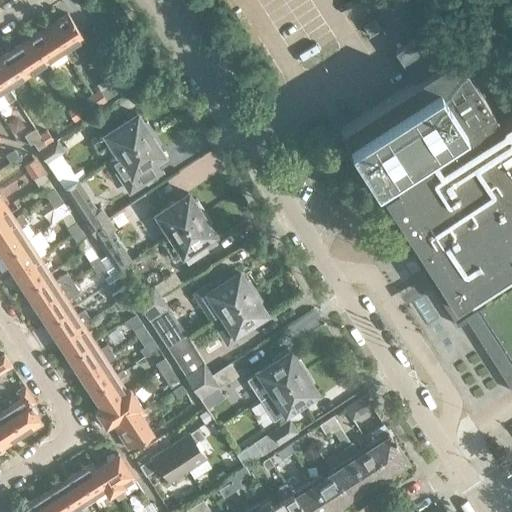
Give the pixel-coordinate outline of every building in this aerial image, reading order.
[(67,13),(48,26),(63,50),(64,50),(70,58),(88,46),(67,13)] [(380,27),(375,19),(363,26),(369,35),(380,27)] [(48,26),(29,38),(45,62),(63,50),(48,26)] [(410,252),(430,283),(434,289),(457,325),(466,318),(511,389),(511,113),(499,122),(456,54),(425,32),(425,31),(394,51),(414,81),(340,129),(389,204),(403,227),(416,248),(410,252)] [(45,62),(29,38),(11,50),(27,74),(45,62)] [(11,50),(0,57),(0,73),(8,86),(27,74),(11,50)] [(117,90),(103,69),(92,77),(99,88),(105,97),(117,90)] [(0,91),(8,86),(0,73),(0,91)] [(105,97),(99,88),(86,97),(93,108),(107,99),(105,97)] [(74,120),(81,116),(74,105),(67,109),(74,120)] [(142,122),(137,113),(92,142),(97,150),(106,144),(114,156),(154,131),(147,121),(142,122)] [(46,144),(39,133),(35,127),(24,134),(30,143),(33,141),(38,149),(46,144)] [(47,128),(39,133),(46,144),(54,140),(47,128)] [(160,141),(154,131),(114,156),(107,160),(125,189),(161,168),(154,160),(163,154),(159,147),(160,141)] [(78,179),(61,153),(65,150),(57,138),(39,150),(46,162),(64,188),(78,179)] [(14,150),(6,155),(10,162),(19,157),(14,150)] [(44,171),(35,157),(23,165),(32,178),(33,177),(44,171)] [(38,186),(49,179),(44,171),(33,177),(38,186)] [(53,185),(44,191),(45,193),(54,207),(55,207),(63,202),(53,185)] [(169,234),(205,210),(199,200),(193,201),(188,193),(156,214),(169,234)] [(91,229),(127,205),(120,194),(101,205),(101,204),(100,205),(94,197),(77,209),(84,219),(91,229)] [(0,220),(11,213),(0,195),(0,220)] [(61,216),(69,211),(63,202),(55,207),(61,216)] [(127,205),(91,229),(97,240),(116,228),(115,227),(134,216),(127,205)] [(188,262),(208,249),(202,241),(214,233),(209,226),(211,220),(205,210),(169,234),(161,239),(174,259),(182,254),(188,262)] [(69,211),(61,216),(72,235),(81,229),(69,211)] [(15,218),(11,213),(0,220),(0,233),(24,218),(22,214),(15,218)] [(27,222),(24,218),(0,233),(0,252),(2,257),(29,240),(27,238),(20,227),(27,222)] [(85,251),(92,246),(81,229),(72,235),(75,239),(83,251),(84,250),(85,251)] [(13,273),(46,252),(46,251),(51,247),(40,230),(27,238),(29,240),(2,257),(13,273)] [(93,266),(109,256),(107,254),(100,258),(92,246),(85,251),(90,260),(89,261),(93,266)] [(48,255),(46,252),(13,273),(24,290),(50,273),(41,259),(48,255)] [(110,274),(105,278),(108,283),(121,274),(109,256),(93,266),(98,275),(107,269),(110,274)] [(74,282),(67,271),(55,279),(50,273),(24,290),(35,307),(74,282)] [(161,294),(181,282),(174,271),(154,284),(154,283),(135,295),(135,297),(142,307),(161,294)] [(211,281),(192,293),(208,319),(220,312),(256,289),(249,279),(242,278),(238,271),(214,287),(211,281)] [(46,324),(72,307),(67,298),(80,290),(74,282),(35,307),(46,324)] [(90,320),(116,303),(132,292),(127,284),(85,311),(90,320)] [(220,312),(228,323),(217,330),(226,345),(244,333),(240,328),(265,313),(260,306),(262,299),(256,289),(220,312)] [(132,292),(116,303),(120,309),(129,303),(128,301),(135,297),(132,292)] [(161,294),(141,307),(167,345),(186,333),(161,294)] [(76,313),(72,307),(46,324),(57,341),(90,320),(85,311),(83,309),(76,313)] [(137,335),(147,329),(136,313),(124,320),(129,328),(132,326),(137,335)] [(93,324),(90,320),(57,341),(69,358),(94,341),(86,328),(93,324)] [(147,329),(137,335),(144,345),(139,348),(144,355),(158,346),(147,329)] [(186,333),(167,345),(185,373),(184,373),(192,386),(212,373),(186,333)] [(99,348),(94,341),(69,358),(79,375),(112,354),(106,343),(99,348)] [(260,398),(307,369),(300,359),(295,358),(290,351),(255,373),(247,378),(260,398)] [(4,353),(0,355),(0,373),(12,366),(4,353)] [(112,354),(79,375),(90,391),(116,375),(108,362),(115,357),(112,354)] [(161,371),(170,365),(164,357),(155,363),(161,371)] [(230,361),(212,373),(192,386),(200,398),(217,386),(238,373),(230,361)] [(170,365),(161,371),(171,387),(180,381),(170,365)] [(307,369),(260,398),(268,411),(274,419),(317,392),(312,385),(313,378),(307,369)] [(116,375),(90,391),(101,408),(127,391),(119,379),(126,374),(123,370),(116,375)] [(172,389),(177,397),(187,391),(182,383),(172,389)] [(24,384),(16,390),(21,398),(6,408),(22,434),(41,422),(30,404),(34,401),(24,384)] [(217,386),(200,398),(206,408),(224,396),(217,386)] [(142,409),(129,390),(127,391),(101,408),(96,411),(105,424),(111,421),(114,426),(137,412),(140,415),(144,412),(144,413),(155,406),(153,402),(142,409)] [(376,403),(368,391),(344,407),(352,419),(376,403)] [(0,408),(0,416),(5,424),(0,427),(0,434),(6,444),(22,434),(6,408),(2,411),(0,408)] [(144,413),(144,412),(140,415),(137,412),(114,426),(128,447),(152,431),(141,415),(144,413)] [(340,426),(333,415),(326,420),(333,431),(343,447),(367,485),(386,473),(367,444),(358,450),(352,440),(351,442),(341,426),(340,426)] [(279,443),(298,431),(290,417),(270,430),(279,443)] [(326,435),(333,431),(326,420),(319,425),(326,435)] [(367,444),(386,473),(406,460),(383,423),(373,430),(378,437),(367,444)] [(190,431),(190,430),(171,442),(188,469),(207,457),(197,442),(205,438),(197,426),(190,431)] [(270,430),(253,441),(262,454),(279,443),(270,430)] [(288,445),(292,452),(299,448),(295,441),(288,445)] [(188,469),(171,442),(152,455),(153,456),(150,458),(149,457),(139,464),(146,474),(160,465),(170,481),(188,469)] [(292,452),(288,445),(281,449),(280,448),(276,451),(281,460),(285,456),(292,452)] [(248,447),(237,454),(243,465),(255,458),(248,447)] [(348,498),(367,485),(343,447),(323,459),(331,472),(348,498)] [(100,464),(121,497),(124,494),(120,487),(134,478),(118,453),(100,464)] [(265,469),(273,464),(269,458),(261,462),(265,469)] [(121,497),(100,464),(95,468),(91,463),(78,472),(94,497),(105,490),(108,495),(113,492),(117,499),(121,497)] [(242,484),(237,478),(238,477),(234,471),(225,477),(229,483),(230,482),(234,489),(242,484)] [(75,511),(85,511),(88,510),(83,503),(94,497),(78,472),(58,484),(74,509),(75,511)] [(310,481),(329,510),(348,498),(331,472),(321,478),(319,475),(310,481),(308,477),(310,481)] [(305,511),(295,495),(293,492),(286,481),(276,488),(281,495),(269,502),(275,511),(305,511)] [(310,481),(302,486),(293,492),(295,495),(305,511),(325,511),(329,510),(310,481)] [(223,496),(234,489),(230,482),(229,483),(219,489),(223,496)] [(58,484),(39,497),(48,511),(70,511),(74,509),(58,484)] [(48,511),(39,497),(19,509),(20,511),(48,511)] [(275,511),(269,502),(266,497),(247,509),(248,511),(275,511)] [(192,505),(196,511),(207,511),(210,510),(203,499),(192,505)]
